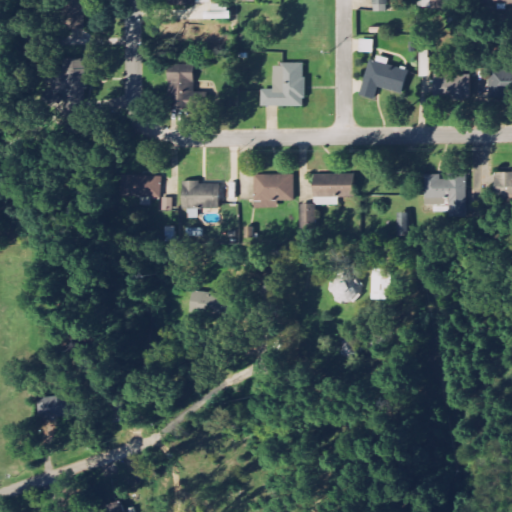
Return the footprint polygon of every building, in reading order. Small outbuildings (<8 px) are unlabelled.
[(86,30),(86,0),(63,0),(63,1),(63,30),(86,30)] [(374,0),(375,13),(389,12),(388,0),(374,0)] [(65,119),(82,119),(82,103),(88,103),(88,60),(65,60),(65,71),(54,71),(54,95),(64,94),(65,119)] [(375,100),(379,88),(404,95),(411,72),(372,61),(361,96),(375,100)] [(170,73),(196,74),(196,66),(170,65),(170,73)] [(307,65),(275,65),(275,90),(263,90),(263,107),(306,108),(307,65)] [(490,73),(491,100),(511,100),(511,72),(490,73)] [(196,74),(169,75),(170,111),(197,110),(196,74)] [(511,190),(511,174),(502,174),(502,191),(511,190)] [(256,176),(257,202),(297,201),(296,175),(256,176)] [(340,206),(340,199),(355,199),(355,175),(315,176),(315,206),(340,206)] [(427,201),(455,200),(456,218),(468,217),(466,180),(442,181),(442,175),(426,176),(427,201)] [(162,177),(122,176),(121,198),(161,200),(162,177)] [(221,184),(184,184),(184,210),(220,210),(221,184)] [(373,301),(392,301),(393,271),(374,271),(373,301)] [(362,284),(335,282),(334,301),(360,303),(362,284)] [(228,319),(228,296),(201,294),(200,318),(228,319)] [(45,422),(77,416),(73,396),(48,400),(50,408),(43,409),(45,422)] [(110,511),(128,511),(127,502),(110,504),(110,511)]
